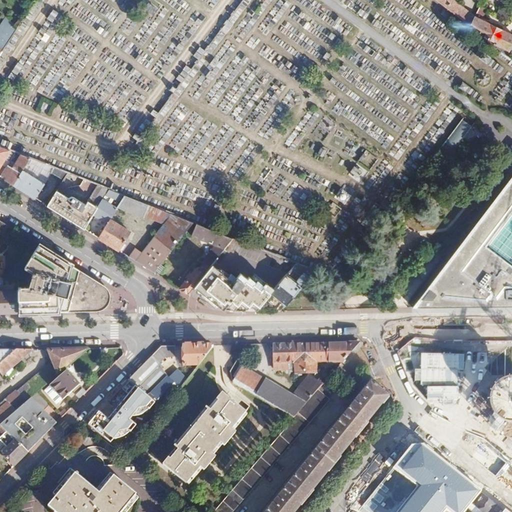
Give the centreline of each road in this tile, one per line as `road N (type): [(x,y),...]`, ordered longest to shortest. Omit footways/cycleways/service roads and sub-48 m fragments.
road 1 (tertiary): [(146,331),(377,328)]
road 2 (tertiary): [(0,496),(133,359),(146,331)]
road 3 (residential): [(326,511),(409,408),(377,328)]
road 4 (tertiary): [(146,331),(138,290),(0,204)]
road 5 (tertiary): [(0,334),(146,331)]
road 6 (tertiary): [(377,328),(511,332)]
